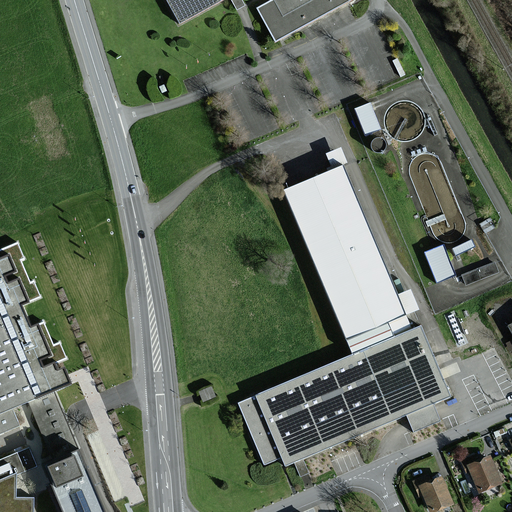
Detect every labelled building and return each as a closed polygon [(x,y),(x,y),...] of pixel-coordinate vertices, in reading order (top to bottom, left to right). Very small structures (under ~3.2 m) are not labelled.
[(170,0),(185,25),(230,0),(233,0),(239,11),(249,5),(246,0),(274,0),(260,9),(279,43),(356,0),(170,0)] [(370,104),(356,110),(366,133),(380,128),(370,104)] [(347,164),(340,149),(327,155),(334,170),(286,191),(356,354),(411,330),(341,166),(347,164)] [(470,238),(451,245),(453,252),(473,245),(470,238)] [(444,246),(426,253),(438,282),(455,275),(444,246)] [(466,282),(499,269),(495,259),(462,272),(466,282)] [(0,434),(20,426),(13,408),(31,401),(55,458),(41,463),(61,511),(103,511),(3,274),(0,275),(0,434)] [(356,354),(240,403),(266,463),(282,456),(286,465),(450,396),(420,327),(411,330),(356,354)] [(15,496),(16,476),(38,467),(29,447),(0,459),(0,511),(32,511),(33,498),(15,496)] [(477,454),(462,460),(467,471),(471,470),(480,491),(502,482),(491,456),(479,460),(477,454)] [(428,475),(414,481),(420,495),(424,493),(431,511),(432,511),(454,503),(442,476),(431,481),(428,475)]
